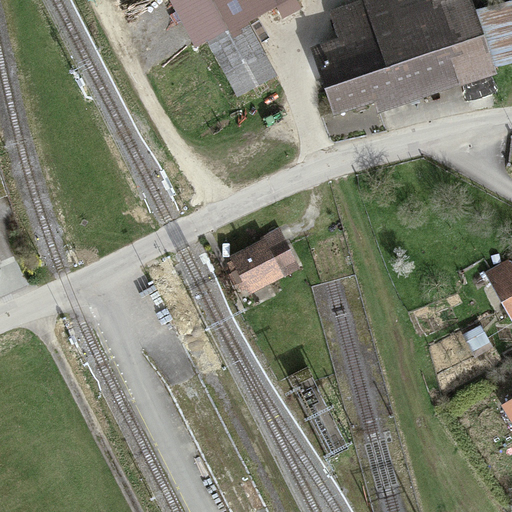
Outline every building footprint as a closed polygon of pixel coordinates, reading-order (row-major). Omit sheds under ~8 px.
[(282,0),(173,0),(197,44),(282,0)] [(341,47),(309,59),(330,117),(460,70),(434,0),(376,0),(330,17),(341,47)] [(245,22),(212,41),(243,94),(275,76),(245,22)] [(276,242),(231,267),(248,299),(294,275),(276,242)] [(508,264),(490,274),(511,312),(511,267),(511,268),(508,264)]
